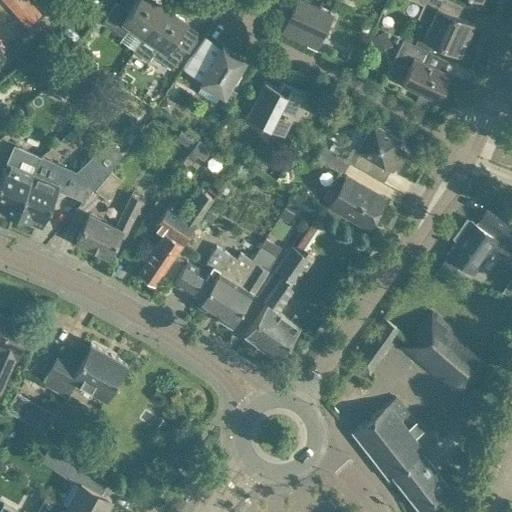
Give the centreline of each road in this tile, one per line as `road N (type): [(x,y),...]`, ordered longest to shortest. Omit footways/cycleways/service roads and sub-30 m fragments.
road 1 (residential): [(303,406),(452,172),(511,45)]
road 2 (tertiary): [(258,401),(163,329),(0,249)]
